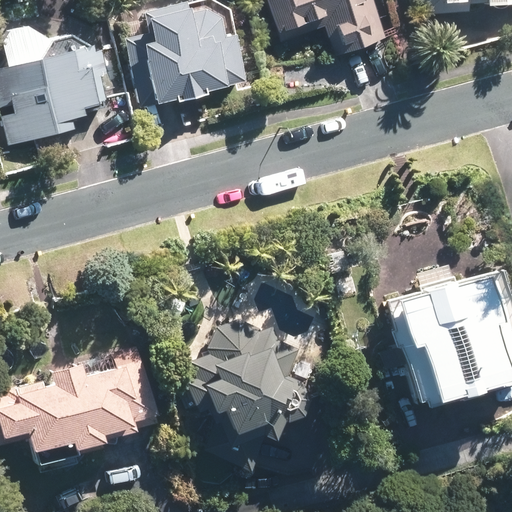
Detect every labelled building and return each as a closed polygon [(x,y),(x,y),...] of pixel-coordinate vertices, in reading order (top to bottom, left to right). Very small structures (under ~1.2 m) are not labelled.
[(379,33),(367,0),(273,0),(285,33),(326,19),(336,47),(379,33)] [(150,31),(127,36),(142,98),(240,76),(230,34),(218,37),(211,10),(190,15),(187,2),(145,12),(150,31)] [(4,58),(6,61),(47,52),(47,49),(48,46),(48,44),(47,41),(47,38),(46,35),(45,33),(43,30),(41,28),(39,26),(37,25),(34,23),(32,22),(29,21),(26,21),(23,21),(20,21),(18,22),(15,23),(12,24),(10,25),(8,27),(6,29),(4,32),(3,34),(2,37),(1,39),(0,42),(0,45),(0,48),(1,51),(2,53),(3,56),(4,58)] [(85,48),(0,72),(0,93),(12,136),(70,120),(65,104),(98,94),(85,48)] [(511,328),(496,271),(392,300),(418,396),(511,370),(511,328)] [(298,351),(223,319),(192,394),(222,407),(210,437),(254,455),(278,400),(290,405),(301,381),(288,376),(298,351)] [(149,403),(133,353),(80,370),(76,360),(54,367),(57,377),(41,382),(40,380),(18,387),(21,397),(0,403),(0,437),(9,434),(7,428),(29,420),(34,436),(72,424),(76,435),(98,428),(95,420),(149,403)]
